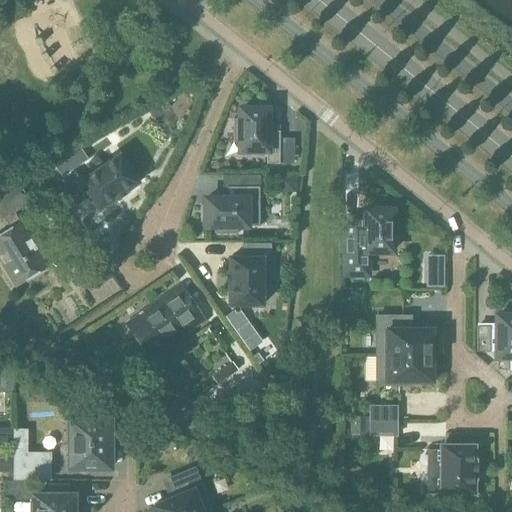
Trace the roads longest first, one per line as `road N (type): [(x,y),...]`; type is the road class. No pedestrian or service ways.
road 1 (residential): [(369,511),(228,440),(0,342)]
road 2 (secondary): [(263,0),(511,201)]
road 3 (residential): [(457,227),(455,354),(497,388),(503,510)]
road 4 (residential): [(238,49),(457,227)]
road 5 (residential): [(238,49),(157,276)]
road 6 (secondary): [(511,103),(380,0)]
